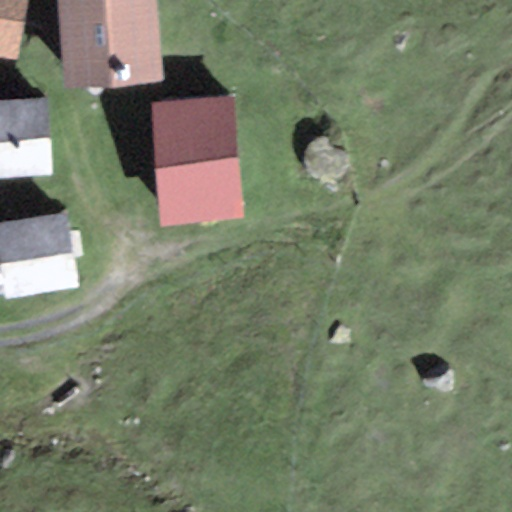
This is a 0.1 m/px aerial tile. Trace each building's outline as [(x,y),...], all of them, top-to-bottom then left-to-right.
[(25,0),(0,0),(0,55),(18,58),(25,0)] [(153,0),(59,0),(68,84),(161,76),(153,0)] [(233,98),(152,103),(160,225),(241,219),(233,98)] [(48,101),(0,102),(0,174),(51,172),(48,101)] [(67,215),(0,227),(0,261),(6,296),(79,283),(67,215)]
